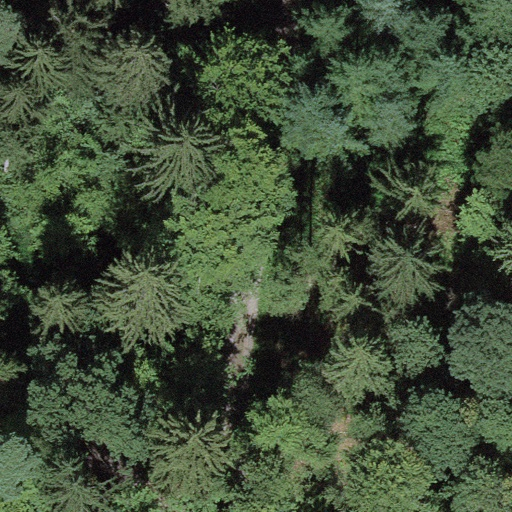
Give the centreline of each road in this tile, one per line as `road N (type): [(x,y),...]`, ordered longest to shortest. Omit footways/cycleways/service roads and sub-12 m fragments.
road 1 (track): [(293,0),(276,40),(214,511)]
road 2 (track): [(0,386),(78,421),(158,511)]
